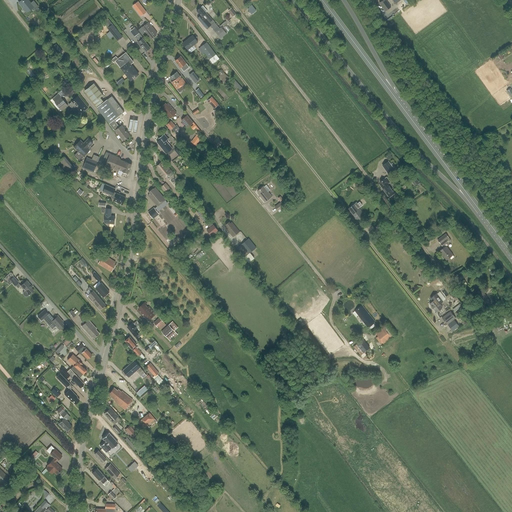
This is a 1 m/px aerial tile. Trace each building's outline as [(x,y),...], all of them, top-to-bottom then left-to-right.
[(22,1),(20,3),(24,8),(27,12),(33,8),(35,10),(38,7),(34,1),(30,3),(27,0),(23,0),(22,1)] [(385,0),(384,0),(380,3),(386,11),(391,8),(385,0)] [(137,2),(134,5),(142,16),(146,13),(137,2)] [(256,10),(252,5),(248,9),(251,14),(256,10)] [(220,28),(206,12),(207,11),(203,6),(201,7),(197,11),(200,16),(197,18),(201,23),(207,29),(210,26),(215,32),(220,28)] [(232,8),(228,11),(233,17),(236,14),(232,8)] [(157,34),(149,23),(142,28),(150,39),(152,37),(153,39),(157,36),(156,35),(157,34)] [(119,41),(125,37),(115,24),(109,28),(119,41)] [(220,28),(215,32),(218,35),(224,30),(221,27),(220,28)] [(134,37),(139,33),(135,28),(130,31),(134,37)] [(151,49),(143,39),(143,38),(141,36),(137,39),(139,42),(138,42),(141,46),(140,46),(145,53),(151,49)] [(188,50),(198,42),(193,36),(183,43),(188,50)] [(216,55),(207,42),(200,47),(209,60),(216,55)] [(116,57),(112,60),(114,63),(116,62),(131,81),(139,75),(131,65),(133,63),(126,53),(118,60),(116,57)] [(216,55),(209,60),(211,62),(213,64),(215,62),(219,59),(216,55)] [(180,57),(175,61),(178,64),(178,65),(180,69),(181,68),(184,72),(189,68),(183,60),(180,57)] [(177,72),(170,77),(173,81),(171,83),(177,90),(186,83),(180,76),(177,72)] [(240,90),(242,88),(234,78),(232,80),(240,90)] [(190,82),(196,89),(199,86),(193,79),(190,82)] [(104,102),(100,98),(103,95),(94,84),(84,91),(115,131),(116,131),(123,141),(130,136),(122,125),(120,127),(114,120),(124,112),(112,96),(107,100),(104,102)] [(58,94),(52,99),(61,111),(67,106),(58,94)] [(71,102),(81,114),(88,108),(79,96),(71,102)] [(212,97),(207,101),(214,109),(218,105),(212,97)] [(170,119),(177,113),(168,103),(167,104),(166,103),(162,107),(163,108),(162,110),(170,119)] [(187,115),(181,120),(187,128),(193,123),(187,115)] [(131,121),(129,133),(137,134),(139,122),(131,121)] [(171,121),(167,125),(171,130),(175,126),(171,121)] [(159,139),(160,140),(157,142),(166,154),(167,153),(169,155),(174,152),(172,149),(173,149),(166,141),(169,139),(168,139),(164,135),(166,133),(159,139)] [(473,142),(479,138),(476,134),(470,138),(473,142)] [(201,139),(196,136),(191,142),(196,146),(201,139)] [(79,160),(83,156),(83,157),(90,150),(88,148),(93,144),(88,139),(84,144),(80,141),(79,142),(78,142),(76,144),(76,146),(74,147),(78,152),(75,155),(79,160)] [(179,146),(174,149),(180,156),(184,153),(179,146)] [(106,153),(106,152),(104,157),(109,159),(105,168),(110,171),(110,169),(113,170),(114,169),(117,170),(118,170),(128,174),(132,165),(121,160),(120,158),(111,154),(109,153),(110,151),(107,150),(106,153)] [(65,157),(57,163),(69,178),(74,174),(71,170),(74,168),(65,157)] [(87,158),(83,167),(94,171),(98,162),(87,158)] [(158,173),(163,179),(172,172),(167,166),(163,161),(156,167),(157,168),(156,169),(159,172),(158,173)] [(382,166),(388,174),(394,170),(388,161),(382,166)] [(390,182),(387,177),(380,182),(381,184),(380,185),(389,198),(396,193),(389,183),(390,182)] [(419,183),(415,177),(411,181),(415,186),(419,183)] [(165,184),(161,188),(165,193),(170,189),(165,184)] [(106,185),(103,192),(112,196),(111,198),(115,200),(114,201),(123,205),(126,198),(113,192),(114,188),(106,185)] [(258,191),(259,192),(258,193),(265,203),(272,197),(264,186),(258,191)] [(148,195),(158,207),(166,200),(155,188),(153,189),(149,192),(150,194),(148,195)] [(281,202),(275,207),(278,211),(280,210),(281,211),(285,208),(283,207),(284,206),(281,202)] [(351,209),(349,211),(356,221),(364,215),(359,208),(362,205),(360,202),(357,204),(356,203),(350,208),(351,209)] [(112,209),(102,208),(102,212),(105,213),(104,223),(114,224),(115,216),(111,216),(112,209)] [(154,208),(148,213),(153,218),(158,214),(154,208)] [(202,209),(197,213),(205,223),(205,222),(210,228),(207,230),(211,236),(213,235),(215,237),(219,233),(217,231),(218,231),(209,219),(210,219),(202,209)] [(232,223),(231,224),(229,222),(226,225),(227,227),(226,228),(233,237),(240,232),(232,223)] [(371,223),(365,227),(371,235),(376,231),(371,223)] [(453,255),(446,246),(448,245),(447,244),(450,241),(445,234),(438,240),(444,248),(439,252),(446,261),(453,255)] [(257,248),(249,239),(237,248),(249,263),(255,258),(250,253),(257,248)] [(98,264),(112,272),(116,265),(114,265),(116,262),(104,255),(98,264)] [(9,285),(12,283),(14,287),(19,283),(14,277),(14,276),(13,275),(12,273),(10,273),(3,280),(6,283),(7,283),(9,285)] [(96,273),(93,276),(99,282),(102,280),(96,273)] [(25,297),(27,297),(30,295),(34,291),(31,288),(32,287),(26,281),(20,286),(25,291),(23,292),(23,294),(25,297)] [(103,298),(109,292),(102,283),(96,289),(103,298)] [(90,287),(88,289),(91,292),(89,295),(93,299),(94,298),(95,300),(94,301),(101,309),(106,305),(98,297),(90,287)] [(476,293),(476,294),(474,296),(476,300),(478,299),(484,308),(491,303),(482,289),(476,293)] [(437,313),(440,310),(443,308),(441,304),(444,302),(443,301),(446,299),(440,292),(437,294),(437,293),(430,299),(433,302),(430,304),(437,313)] [(140,310),(139,311),(148,321),(156,314),(145,303),(139,308),(140,310)] [(455,312),(462,307),(460,304),(453,310),(455,312)] [(375,321),(362,305),(354,311),(367,327),(375,321)] [(76,308),(71,312),(75,317),(80,313),(76,308)] [(451,311),(442,318),(448,325),(456,318),(451,311)] [(63,322),(58,316),(52,322),(59,330),(60,329),(61,330),(65,326),(62,323),(63,322)] [(502,325),(511,321),(510,317),(501,320),(502,325)] [(160,318),(154,323),(160,330),(166,325),(160,318)] [(92,338),(93,337),(94,338),(99,334),(95,330),(96,329),(88,320),(86,322),(84,319),(81,321),(84,324),(81,326),(92,338)] [(170,342),(178,335),(174,331),(178,328),(173,322),(161,332),(170,342)] [(133,323),(128,327),(132,331),(131,332),(135,337),(138,341),(148,334),(144,329),(140,332),(133,323)] [(386,325),(374,335),(382,346),(394,336),(386,325)] [(145,358),(135,346),(136,345),(130,337),(125,341),(131,349),(141,361),(145,358)] [(73,344),(68,339),(64,343),(69,348),(73,344)] [(363,339),(353,347),(360,356),(370,348),(363,339)] [(63,344),(57,350),(63,356),(69,350),(63,344)] [(85,348),(84,348),(81,344),(76,349),(80,354),(81,353),(87,360),(92,355),(85,348)] [(83,374),(87,370),(81,365),(82,364),(78,361),(79,360),(72,355),(67,360),(74,366),(71,369),(80,377),(83,374)] [(151,379),(147,374),(148,373),(145,369),(143,371),(134,361),(123,371),(122,372),(125,376),(127,375),(129,377),(136,371),(141,376),(145,380),(146,379),(148,381),(151,379)] [(159,373),(150,363),(146,367),(155,377),(159,373)] [(83,386),(83,385),(83,384),(76,376),(72,380),(77,386),(77,385),(80,388),(81,387),(82,387),(83,386)] [(142,395),(149,389),(146,385),(139,391),(142,395)] [(125,410),(132,400),(122,392),(121,392),(118,390),(117,391),(114,388),(109,394),(112,397),(111,398),(115,401),(114,401),(125,410)] [(70,389),(65,395),(72,402),(72,401),(75,405),(79,400),(76,397),(77,397),(70,389)] [(61,408),(57,412),(64,419),(59,424),(64,429),(64,428),(67,432),(68,431),(68,432),(69,431),(70,430),(70,429),(72,427),(68,423),(69,423),(66,420),(67,419),(68,420),(70,417),(61,408)] [(107,411),(117,423),(120,420),(117,416),(110,408),(107,411)] [(114,425),(117,423),(107,411),(104,414),(111,422),(114,425)] [(155,419),(150,413),(140,421),(146,427),(147,426),(149,428),(157,422),(155,419)] [(139,437),(137,435),(137,434),(130,426),(125,430),(133,438),(135,440),(139,437)] [(109,432),(102,438),(106,442),(102,447),(107,453),(112,448),(113,449),(119,443),(109,432)] [(47,450),(50,454),(54,459),(53,460),(47,466),(48,466),(46,468),(52,474),(53,472),(56,475),(62,469),(55,462),(57,461),(62,456),(55,449),(51,446),(47,450)] [(102,463),(106,459),(102,454),(101,455),(98,451),(94,454),(102,463)] [(119,474),(110,464),(104,470),(113,479),(119,474)] [(0,481),(3,484),(4,483),(5,484),(8,480),(7,479),(9,478),(0,469),(0,481)] [(105,486),(109,482),(104,476),(97,469),(92,473),(99,480),(105,486)] [(151,491),(134,472),(128,478),(145,497),(151,491)]
